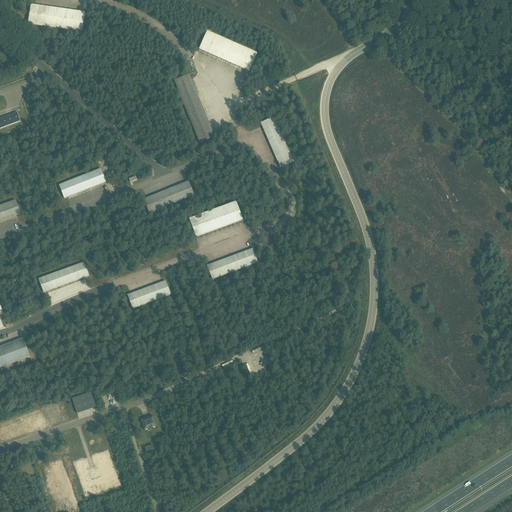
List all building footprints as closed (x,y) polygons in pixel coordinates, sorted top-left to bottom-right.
[(85,13),(84,13),(31,5),(30,5),(28,25),(82,33),(85,13)] [(199,50),(248,72),(249,72),(257,54),(207,32),(199,50)] [(214,137),(212,132),(189,75),(174,81),(199,143),(214,137)] [(17,113),(9,116),(0,119),(0,128),(20,121),(17,113)] [(261,124),(278,164),(280,168),(293,162),(274,118),(262,123),(261,123),(261,124)] [(59,188),(60,188),(64,198),(63,198),(64,198),(64,199),(105,183),(100,169),(59,186),(60,187),(59,187),(59,188)] [(188,182),(147,199),(143,200),(149,214),(194,195),(188,182)] [(0,221),(20,214),(20,213),(15,201),(0,206),(0,221)] [(196,238),(197,237),(243,221),(236,202),(189,219),(196,238)] [(252,249),(248,251),(207,266),(212,280),(257,263),(252,249)] [(43,293),(47,292),(89,277),(84,263),(39,279),(43,293)] [(165,282),(161,283),(128,296),(133,309),(170,295),(166,283),(166,282),(165,282)] [(0,368),(30,357),(23,339),(0,347),(0,368)] [(153,417),(149,418),(148,418),(149,420),(146,421),(145,419),(144,419),(141,421),(144,430),(149,429),(148,427),(151,426),(152,428),(156,426),(153,417)]
